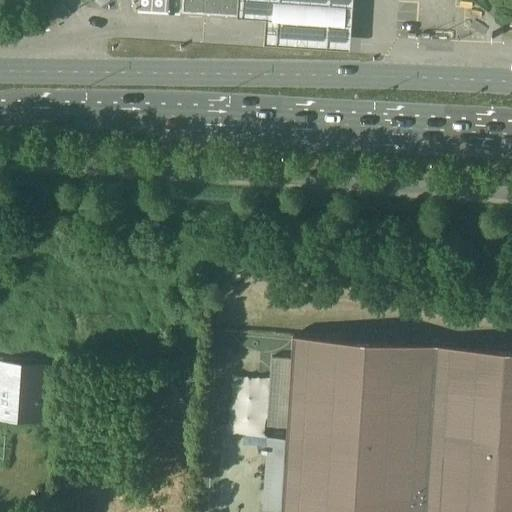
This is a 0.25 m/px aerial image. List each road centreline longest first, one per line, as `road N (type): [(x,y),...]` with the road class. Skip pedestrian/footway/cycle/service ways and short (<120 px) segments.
road 1 (secondary): [(0,116),(511,137)]
road 2 (secondary): [(511,85),(0,71)]
